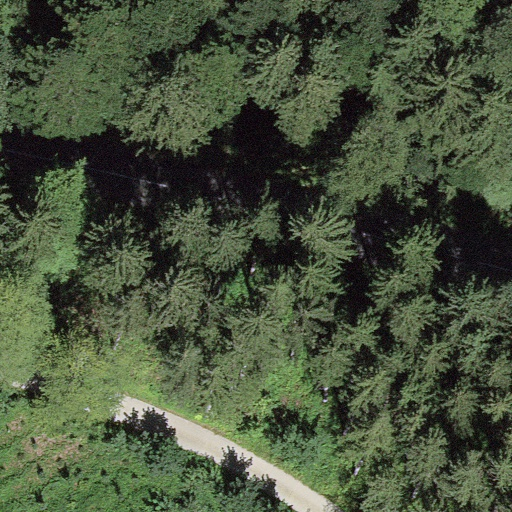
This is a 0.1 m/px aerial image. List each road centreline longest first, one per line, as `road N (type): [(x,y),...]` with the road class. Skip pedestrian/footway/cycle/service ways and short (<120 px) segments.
road 1 (tertiary): [(511,265),(0,150)]
road 2 (track): [(319,511),(148,418),(0,373)]
